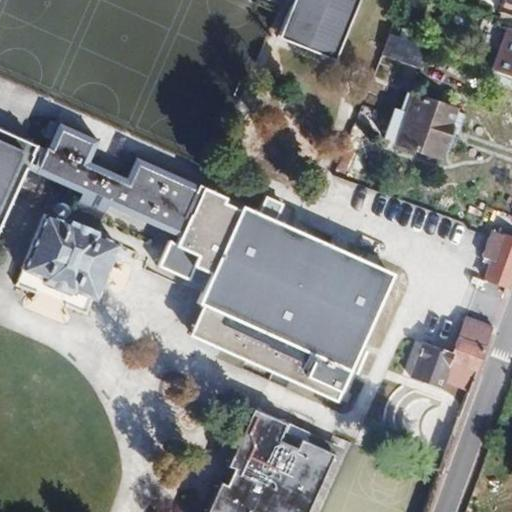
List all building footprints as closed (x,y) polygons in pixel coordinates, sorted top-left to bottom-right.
[(290,0),(284,17),(276,36),(331,59),(355,0),(290,0)] [(401,0),(400,6),(410,9),(413,0),(401,0)] [(511,0),(504,0),(500,10),(511,14),(511,0)] [(511,28),(506,27),(490,69),(511,76),(511,28)] [(389,32),(382,52),(412,63),(415,54),(425,57),(429,47),(389,32)] [(392,121),(386,137),(399,142),(437,156),(443,140),(454,144),(466,114),(408,94),(402,110),(407,112),(402,125),(392,121)] [(196,305),(271,339),(293,281),(308,244),(293,237),(238,212),(229,233),(218,228),(216,229),(185,215),(198,186),(133,156),(123,178),(84,160),(94,139),(56,121),(44,149),(41,149),(32,169),(113,206),(161,228),(218,253),(216,258),(196,305)] [(0,213),(11,188),(5,186),(0,183),(0,175),(8,179),(16,162),(22,164),(31,144),(0,130),(0,213)] [(336,172),(349,177),(361,142),(349,138),(336,172)] [(8,179),(5,186),(11,188),(22,164),(16,162),(8,179)] [(113,206),(32,169),(30,173),(76,194),(77,194),(106,207),(152,228),(216,258),(218,253),(161,228),(113,206)] [(336,172),(326,197),(348,205),(358,180),(349,177),(336,172)] [(77,194),(76,194),(64,221),(43,211),(18,266),(38,276),(37,278),(68,292),(70,290),(89,299),(115,244),(93,234),(106,207),(77,194)] [(511,273),(511,236),(492,229),(482,256),(492,259),(485,279),(507,287),(511,273)] [(326,293),(372,310),(386,279),(308,244),(293,281),(326,293)] [(454,252),(447,275),(469,282),(476,260),(454,252)] [(293,281),(271,339),(311,357),(344,372),(372,310),(326,293),(293,281)] [(477,368),(492,327),(470,319),(458,351),(431,341),(417,377),(445,387),(447,381),(469,390),(477,368)] [(390,414),(419,420),(424,398),(406,394),(404,403),(393,401),(390,414)] [(222,481),(210,511),(309,511),(336,446),(302,433),(299,443),(280,435),(286,418),(252,404),(229,464),(236,466),(229,484),(222,481)] [(439,431),(452,436),(459,417),(447,412),(439,431)] [(424,458),(442,465),(452,436),(439,431),(435,429),(424,458)]
